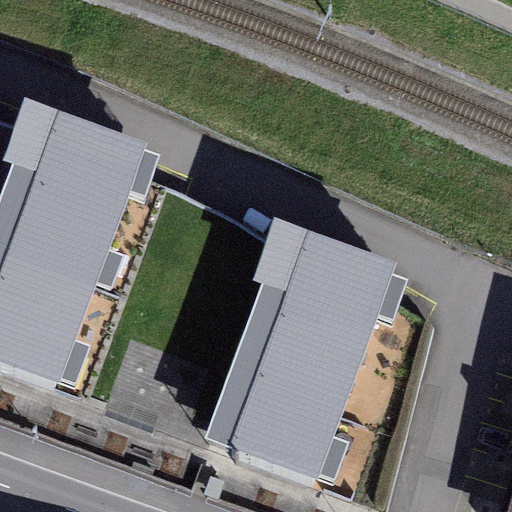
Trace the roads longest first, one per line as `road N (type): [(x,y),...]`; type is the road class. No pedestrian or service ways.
road 1 (residential): [(509,284),(58,74),(0,55)]
road 2 (residential): [(428,511),(509,284)]
